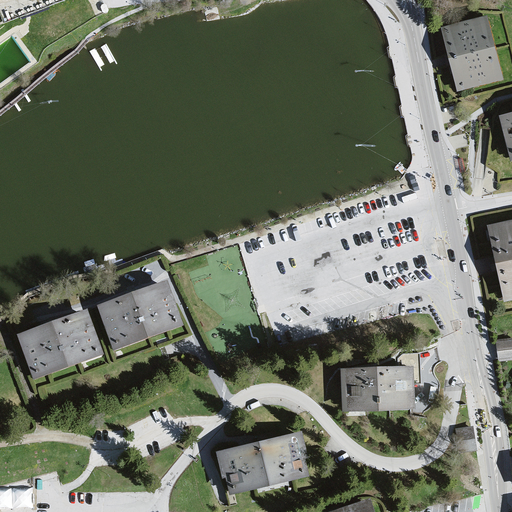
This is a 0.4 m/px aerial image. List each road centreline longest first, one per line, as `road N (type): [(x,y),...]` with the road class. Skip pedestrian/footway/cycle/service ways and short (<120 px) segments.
road 1 (residential): [(477,362),(456,369),(439,445),(422,459),(374,461),(299,398),(265,395),(218,421),(148,511)]
road 2 (secondary): [(452,211),(402,0)]
road 3 (secondary): [(477,362),(452,211)]
road 4 (secondary): [(501,511),(477,362)]
